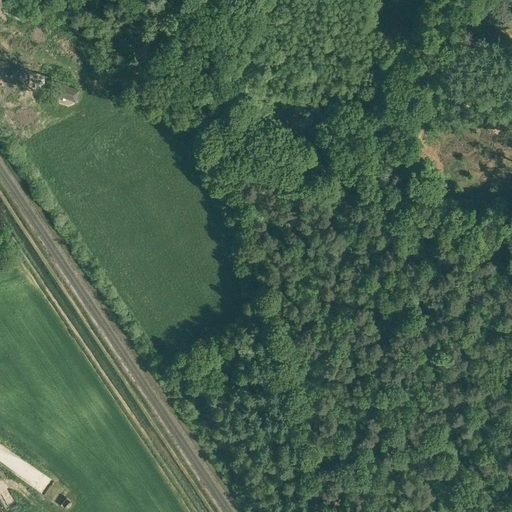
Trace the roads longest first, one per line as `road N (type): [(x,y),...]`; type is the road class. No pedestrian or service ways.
road 1 (track): [(221,132),(511,240)]
road 2 (track): [(160,0),(138,72),(141,93),(160,110),(221,132)]
